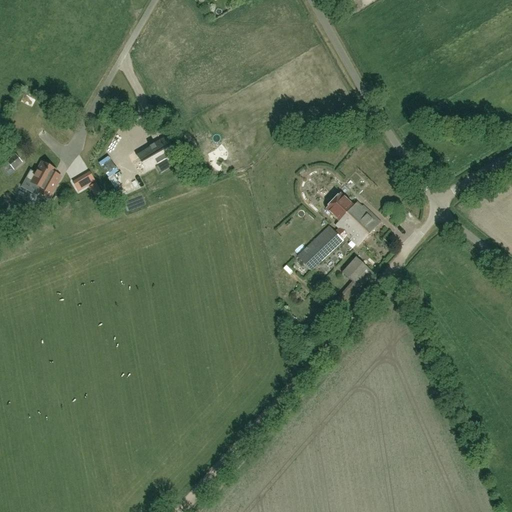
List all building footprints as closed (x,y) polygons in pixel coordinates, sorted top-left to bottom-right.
[(155,166),(166,159),(174,154),(165,139),(154,145),(154,144),(153,145),(154,146),(150,148),(150,147),(149,147),(149,148),(137,155),(146,171),(155,166)] [(22,163),(15,155),(7,162),(14,170),(22,163)] [(30,171),(21,188),(37,196),(38,193),(48,199),(55,186),(49,182),(54,173),(56,171),(41,163),(36,174),(30,171)] [(89,173),(83,177),(89,186),(95,183),(89,173)] [(100,192),(95,184),(91,187),(96,195),(100,192)] [(83,201),(94,197),(90,186),(79,190),(83,201)] [(363,207),(358,211),(340,194),(325,210),(339,222),(335,226),(358,247),(380,224),(363,207)] [(311,271),(343,241),(329,226),(297,257),(311,271)] [(355,257),(342,272),(360,288),(373,274),(355,257)]
